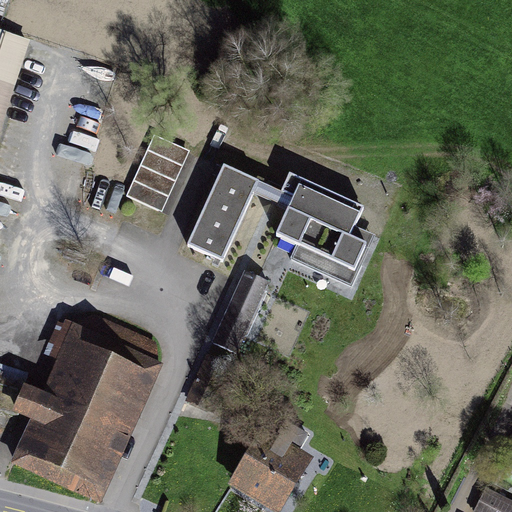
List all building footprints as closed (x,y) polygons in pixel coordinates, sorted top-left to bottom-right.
[(0,140),(31,45),(0,35),(0,140)] [(187,150),(152,136),(127,196),(162,210),(187,150)] [(261,185),(227,171),(192,249),(226,263),(261,185)] [(372,212),(297,175),(289,191),(301,197),(281,237),(298,246),(290,262),(353,293),(377,244),(360,236),(372,212)] [(246,274),(213,344),(237,355),(270,285),(246,274)] [(158,372),(76,336),(52,390),(33,382),(18,415),(35,422),(16,463),(100,501),(158,372)] [(207,356),(185,403),(215,417),(237,370),(207,356)] [(281,511),(313,467),(267,436),(232,487),(268,511),(281,511)] [(511,511),(511,501),(488,490),(477,511),(511,511)]
